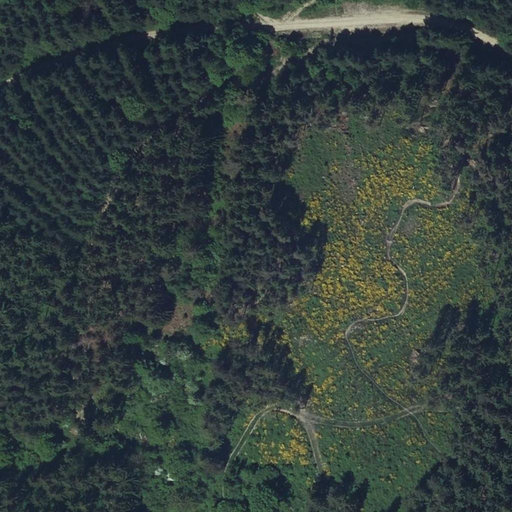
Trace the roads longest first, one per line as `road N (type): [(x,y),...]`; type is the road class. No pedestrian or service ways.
road 1 (track): [(259,31),(182,119),(105,244),(81,359),(98,445),(123,511)]
road 2 (track): [(511,61),(448,30),(202,31),(0,102)]
road 3 (track): [(225,511),(249,437),(276,407),(317,459),(332,511)]
